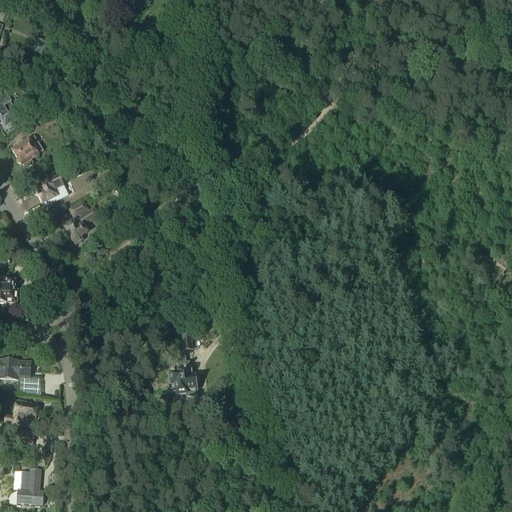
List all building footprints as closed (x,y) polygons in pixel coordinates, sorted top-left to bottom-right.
[(42,56),(46,44),(36,40),(32,52),(42,56)] [(0,68),(0,79),(3,82),(8,74),(0,68)] [(0,122),(7,118),(11,124),(20,118),(15,111),(14,112),(9,103),(14,100),(6,89),(3,91),(2,90),(0,90),(0,122)] [(46,127),(56,121),(52,114),(42,121),(46,127)] [(16,150),(13,153),(18,160),(17,162),(18,164),(21,165),(22,166),(23,165),(26,170),(34,165),(31,161),(43,152),(34,138),(24,145),(22,142),(14,147),(16,150)] [(68,158),(70,151),(62,149),(60,155),(68,158)] [(82,177),(90,170),(85,163),(76,170),(78,173),(79,173),(82,177)] [(103,187),(114,181),(108,170),(97,176),(103,187)] [(60,201),(58,197),(50,179),(45,182),(46,184),(37,189),(40,194),(39,195),(43,204),(52,200),(53,204),(60,201)] [(89,212),(83,204),(70,212),(76,220),(71,223),(69,220),(63,224),(66,228),(66,229),(69,233),(68,234),(76,246),(83,242),(81,239),(88,234),(83,227),(85,226),(99,216),(94,209),(89,212)] [(16,304),(16,295),(15,295),(15,282),(7,282),(7,280),(0,279),(0,304),(6,305),(6,303),(13,304),(16,304)] [(184,352),(192,351),(191,336),(182,337),(184,352)] [(148,351),(151,343),(135,337),(132,345),(148,351)] [(174,386),(175,394),(177,393),(177,396),(197,394),(195,378),(191,378),(190,363),(185,364),(185,358),(179,358),(181,372),(179,372),(180,375),(171,376),(172,386),(174,386)] [(30,380),(31,364),(0,361),(0,380),(19,382),(19,380),(30,380)] [(7,417),(5,425),(30,430),(31,420),(36,421),(38,409),(30,407),(30,404),(29,404),(25,403),(23,403),(16,402),(13,418),(7,417)] [(0,436),(0,438),(9,440),(12,429),(2,427),(0,436)] [(33,447),(34,433),(21,431),(20,445),(33,447)] [(45,498),(43,497),(43,494),(39,493),(41,472),(31,472),(31,475),(22,474),(21,491),(18,490),(16,505),(42,507),(43,503),(45,502),(45,498)]
